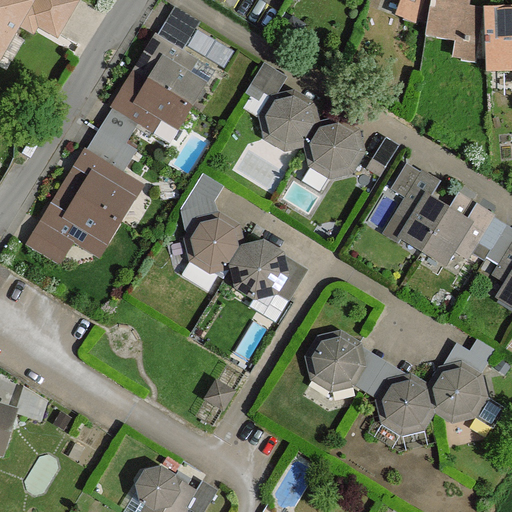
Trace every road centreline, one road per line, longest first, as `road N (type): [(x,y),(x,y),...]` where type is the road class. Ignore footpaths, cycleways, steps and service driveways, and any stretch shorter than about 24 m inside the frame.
road 1 (residential): [(185,0),(511,206)]
road 2 (residential): [(0,322),(247,478),(247,511)]
road 3 (residential): [(135,0),(0,220)]
